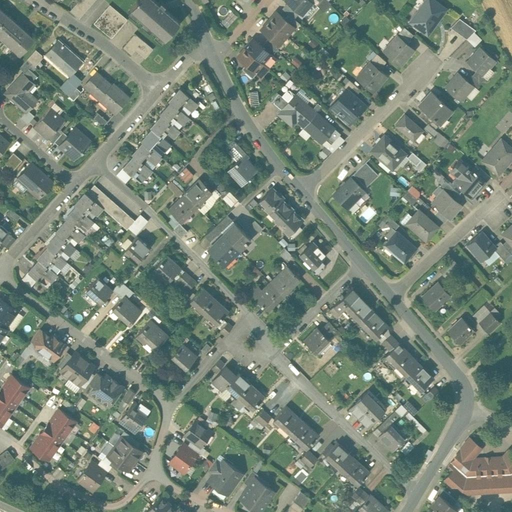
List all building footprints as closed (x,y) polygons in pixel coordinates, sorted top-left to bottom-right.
[(78,0),(70,10),(79,19),(95,0),(78,0)] [(155,0),(136,0),(136,1),(137,1),(130,10),(164,39),(180,21),(155,0)] [(286,0),(286,1),(301,14),(312,2),(308,0),(286,0)] [(321,0),(317,6),(323,11),(330,2),(327,0),(321,0)] [(433,0),(425,0),(418,11),(419,12),(412,23),(410,21),(410,22),(427,34),(446,9),(433,0)] [(109,4),(93,23),(102,31),(118,12),(109,4)] [(34,38),(0,8),(0,36),(20,55),(34,38)] [(231,10),(220,21),(226,27),(237,15),(231,10)] [(118,12),(102,31),(111,38),(127,20),(118,12)] [(285,19),(277,12),(269,21),(286,36),(294,27),(285,19)] [(299,23),(289,14),(285,19),(294,27),(295,28),(299,23)] [(475,30),(459,19),(450,28),(466,39),(475,30)] [(286,36),(269,21),(261,30),(269,37),(278,45),(278,44),(286,36)] [(413,35),(404,26),(399,31),(409,40),(413,35)] [(399,31),(383,51),(400,66),(414,49),(406,42),(409,40),(399,31)] [(144,41),(134,33),(122,47),(132,55),(136,50),(144,41)] [(278,45),(269,37),(265,41),(276,51),(280,46),(278,44),(278,45)] [(58,39),(44,55),(69,76),(83,61),(58,39)] [(262,46),(253,39),(245,48),(268,68),(276,59),(272,56),(270,54),(262,46)] [(153,49),(144,41),(136,50),(145,58),(153,49)] [(276,51),(265,41),(262,46),(270,54),(272,56),(276,51)] [(480,47),(467,62),(476,70),(482,76),(482,75),(496,60),(480,47)] [(268,68),(245,48),(237,57),(246,64),(255,72),(257,73),(256,73),(261,77),(268,68)] [(35,50),(27,59),(32,64),(35,66),(43,57),(35,50)] [(386,61),(377,53),(370,61),(379,69),(386,61)] [(27,59),(19,68),(24,72),(32,64),(27,59)] [(379,69),(370,61),(356,77),(373,92),(387,76),(379,69)] [(255,72),(246,64),(242,69),(252,78),(256,73),(257,73),(255,72)] [(482,76),(476,70),(472,75),(481,83),(485,78),(482,75),(482,76)] [(96,72),(84,86),(99,99),(112,85),(96,72)] [(467,80),(458,72),(445,88),(460,101),(473,86),(473,85),(467,80)] [(22,74),(5,93),(26,112),(37,100),(25,89),(32,82),(22,74)] [(481,83),(472,75),(467,80),(473,85),(473,86),(476,88),(481,83)] [(68,96),(76,87),(79,84),(70,76),(60,88),(68,96)] [(361,90),(349,80),(343,87),(345,89),(345,88),(355,97),(361,90)] [(112,85),(99,99),(115,113),(129,97),(113,84),(112,85)] [(199,93),(190,86),(186,90),(195,98),(199,93)] [(76,87),(68,96),(73,100),(81,91),(76,87)] [(196,103),(179,88),(169,100),(170,101),(178,109),(183,104),(190,110),(196,103)] [(345,89),(330,106),(350,123),(365,106),(355,97),(345,88),(345,89)] [(316,113),(294,94),(289,90),(287,90),(281,96),(288,101),(282,108),(304,127),(316,113)] [(452,110),(431,92),(419,106),(423,109),(434,119),(440,124),(452,110)] [(281,96),(279,93),(271,102),(280,111),(282,108),(288,101),(281,96)] [(178,109),(170,101),(160,113),(161,115),(171,123),(175,118),(181,124),(187,116),(178,109)] [(50,107),(34,126),(48,138),(56,129),(64,120),(50,107)] [(434,119),(423,109),(418,115),(428,123),(429,124),(434,119)] [(101,116),(98,113),(93,118),(103,126),(107,121),(103,118),(104,117),(102,115),(101,116)] [(335,129),(316,113),(304,127),(322,143),(325,139),(335,129)] [(423,130),(404,114),(395,125),(413,141),(423,130)] [(171,123),(161,115),(150,127),(152,128),(162,137),(166,132),(172,137),(178,130),(171,123)] [(429,124),(428,123),(423,128),(433,136),(437,131),(429,124)] [(59,146),(58,146),(74,160),(81,151),(82,152),(83,150),(82,150),(90,140),(75,127),(67,136),(59,146)] [(162,137),(152,128),(141,140),(143,141),(153,150),(157,145),(163,150),(169,143),(162,137)] [(61,133),(56,129),(48,138),(53,143),(54,141),(61,133)] [(335,129),(325,139),(331,144),(340,134),(335,129)] [(61,133),(54,141),(59,146),(67,136),(63,132),(61,133)] [(0,152),(8,143),(0,135),(0,152)] [(405,154),(384,135),(371,151),(392,169),(405,154)] [(233,138),(224,147),(228,152),(237,143),(233,138)] [(511,148),(501,139),(482,160),(498,174),(511,158),(511,148)] [(153,150),(143,141),(132,153),(134,155),(143,163),(148,158),(154,164),(160,156),(153,150)] [(249,156),(237,143),(228,152),(236,161),(227,169),(228,169),(230,167),(243,181),(241,183),(241,184),(256,170),(246,159),(249,156)] [(13,152),(4,163),(13,171),(22,160),(13,152)] [(412,152),(407,158),(416,165),(421,160),(412,152)] [(134,155),(123,167),(140,182),(141,182),(135,176),(139,172),(145,177),(151,170),(143,163),(134,155)] [(474,172),(472,174),(468,170),(469,168),(467,167),(467,168),(459,161),(452,169),(462,177),(457,182),(456,183),(463,189),(472,196),(484,181),(474,172)] [(53,182),(31,162),(17,178),(17,179),(13,183),(23,192),(27,187),(39,198),(53,182)] [(378,174),(365,162),(353,174),(366,186),(378,174)] [(186,167),(177,175),(185,183),(194,175),(186,167)] [(350,176),(332,194),(347,209),(365,191),(350,176)] [(199,178),(184,193),(197,206),(212,191),(199,178)] [(450,185),(445,180),(439,186),(443,190),(444,189),(451,195),(456,190),(450,185)] [(457,182),(454,180),(450,185),(456,190),(460,193),(463,189),(456,183),(457,182)] [(229,191),(221,182),(214,189),(223,198),(229,191)] [(94,184),(86,193),(91,197),(99,188),(94,184)] [(283,198),(273,187),(260,200),(265,206),(264,207),(269,212),(282,199),(283,198)] [(99,188),(91,197),(95,201),(103,192),(99,188)] [(451,195),(444,189),(443,190),(444,191),(433,203),(432,202),(431,203),(450,219),(462,205),(451,195)] [(416,198),(407,190),(403,196),(412,204),(416,198)] [(85,192),(74,204),(75,206),(85,214),(89,209),(95,215),(102,207),(100,205),(95,201),(91,197),(86,193),(85,192)] [(103,192),(95,201),(100,205),(108,196),(103,192)] [(184,193),(168,209),(181,222),(197,206),(184,193)] [(108,196),(100,205),(102,207),(104,209),(112,200),(108,196)] [(253,198),(245,207),(249,211),(257,202),(253,198)] [(292,209),(282,199),(270,211),(275,216),(273,218),(278,223),(280,221),(292,209)] [(112,200),(104,209),(109,213),(117,204),(112,200)] [(117,204),(109,213),(113,217),(121,208),(117,204)] [(85,214),(75,206),(65,218),(66,219),(82,233),(86,228),(92,221),(85,214)] [(126,212),(121,208),(113,217),(118,221),(126,212)] [(20,216),(11,209),(7,214),(17,221),(20,216)] [(292,209),(280,221),(285,226),(283,228),(288,234),(298,224),(302,220),(292,209)] [(438,226),(419,210),(406,223),(426,240),(438,226)] [(126,212),(118,221),(122,225),(130,216),(126,212)] [(227,215),(216,226),(221,231),(233,220),(227,215)] [(130,216),(122,225),(127,229),(135,220),(130,216)] [(399,225),(389,217),(384,222),(394,230),(399,225)] [(82,233),(66,219),(56,231),(57,232),(67,241),(71,236),(77,241),(83,234),(82,233)] [(263,228),(254,219),(250,224),(259,232),(263,228)] [(250,238),(234,222),(223,233),(239,249),(245,243),(246,244),(248,242),(247,241),(250,238)] [(179,223),(173,229),(181,238),(187,232),(179,223)] [(298,224),(288,234),(293,238),(302,229),(298,224)] [(511,225),(502,234),(507,240),(511,246),(511,225)] [(216,226),(205,236),(210,242),(216,236),(216,237),(222,232),(221,231),(216,226)] [(416,248),(396,231),(384,245),(404,262),(416,248)] [(482,231),(466,245),(480,261),(494,249),(496,247),(495,246),(482,231)] [(8,232),(0,241),(0,242),(5,246),(13,237),(8,232)] [(67,241),(57,232),(46,244),(48,246),(65,261),(70,256),(68,254),(74,247),(67,241)] [(223,233),(207,249),(223,265),(224,264),(223,264),(232,255),(233,256),(239,249),(223,233)] [(137,236),(125,249),(138,261),(150,248),(137,236)] [(313,240),(299,253),(300,254),(308,261),(313,265),(312,266),(313,267),(320,259),(326,254),(313,240)] [(511,252),(511,246),(507,240),(502,244),(511,254),(511,252)] [(502,244),(500,241),(495,246),(496,247),(494,249),(504,261),(511,255),(511,254),(502,244)] [(65,261),(48,246),(37,257),(39,259),(56,274),(60,269),(59,268),(65,261)] [(292,256),(284,247),(280,251),(288,260),(292,256)] [(181,267),(167,254),(155,267),(169,280),(181,267)] [(56,274),(39,259),(28,271),(45,286),(46,286),(40,280),(44,276),(50,281),(56,274)] [(320,259),(313,267),(312,266),(310,268),(316,274),(326,265),(320,259)] [(453,259),(447,264),(451,270),(457,264),(453,259)] [(447,264),(439,271),(444,276),(451,270),(447,264)] [(286,265),(270,281),(283,295),(300,278),(286,265)] [(77,275),(70,284),(73,287),(80,279),(77,275)] [(112,289),(98,277),(86,290),(101,303),(113,290),(112,289)] [(191,277),(183,286),(188,290),(196,282),(191,277)] [(121,280),(112,289),(113,290),(117,294),(125,285),(121,280)] [(270,281),(261,289),(257,284),(249,292),(267,311),(283,295),(270,281)] [(450,295),(438,281),(422,296),(434,309),(450,295)] [(125,285),(117,294),(122,297),(124,295),(130,289),(125,285)] [(215,298),(202,286),(190,300),(203,312),(215,298)] [(352,288),(333,306),(340,313),(341,311),(358,295),(352,288)] [(1,298),(16,309),(20,304),(5,293),(1,298)] [(122,297),(112,308),(129,324),(142,311),(124,295),(122,297)] [(358,295),(341,311),(348,318),(352,314),(360,323),(374,310),(358,295)] [(0,323),(5,327),(17,310),(16,309),(1,298),(0,297),(0,323)] [(229,311),(215,298),(203,312),(216,324),(229,311)] [(389,326),(374,310),(360,323),(376,339),(389,326)] [(501,322),(490,311),(479,322),(489,333),(501,322)] [(462,317),(448,330),(459,343),(471,332),(467,327),(469,325),(462,317)] [(151,319),(138,333),(139,333),(135,338),(142,345),(147,340),(156,349),(169,335),(151,319)] [(337,330),(329,321),(324,326),(333,334),(337,330)] [(228,322),(220,331),(225,336),(233,327),(228,322)] [(317,327),(303,340),(315,352),(329,339),(317,327)] [(44,332),(39,328),(31,340),(37,344),(39,341),(44,344),(50,335),(45,331),(44,332)] [(390,333),(381,342),(385,346),(394,338),(390,333)] [(50,335),(44,344),(39,341),(37,344),(35,347),(53,360),(65,344),(51,334),(50,335)] [(394,338),(385,346),(389,350),(398,342),(394,338)] [(31,340),(21,354),(25,357),(29,351),(31,353),(35,347),(37,344),(31,340)] [(418,362),(398,341),(398,342),(389,350),(380,359),(386,366),(391,361),(405,375),(418,362)] [(197,356),(183,343),(171,356),(185,369),(197,356)] [(207,344),(202,350),(205,353),(210,347),(207,344)] [(67,351),(57,364),(62,368),(72,355),(67,351)] [(62,368),(60,370),(70,377),(84,358),(75,351),(72,355),(62,368)] [(20,354),(13,364),(18,367),(25,357),(21,354),(20,354)] [(84,358),(70,377),(79,385),(80,384),(94,366),(94,365),(84,358)] [(220,359),(212,368),(216,372),(225,364),(220,359)] [(434,377),(418,362),(405,375),(420,390),(434,377)] [(225,365),(211,381),(222,390),(226,386),(226,385),(235,375),(225,365)] [(94,366),(80,384),(85,387),(89,382),(96,372),(98,369),(94,366)] [(104,378),(96,372),(89,382),(94,386),(96,388),(104,378)] [(251,384),(238,372),(235,375),(226,385),(226,386),(239,397),(251,384)] [(29,387),(11,374),(4,384),(22,397),(29,387)] [(113,380),(106,375),(104,378),(96,388),(94,386),(89,392),(109,406),(123,387),(117,382),(117,381),(114,380),(113,380)] [(22,397),(4,384),(0,389),(0,395),(15,407),(22,397)] [(265,396),(251,384),(239,397),(252,409),(265,396)] [(434,385),(425,394),(430,398),(439,390),(434,385)] [(129,388),(122,398),(128,403),(136,392),(129,388)] [(360,396),(355,401),(356,401),(349,408),(358,417),(377,399),(377,398),(374,401),(366,392),(369,390),(368,389),(366,392),(361,396),(360,396)] [(15,407),(0,395),(0,410),(8,416),(15,407)] [(377,399),(358,417),(367,427),(374,420),(375,421),(380,416),(379,415),(384,411),(384,410),(386,408),(386,407),(383,410),(375,402),(378,399),(377,399)] [(414,413),(418,407),(406,400),(403,405),(414,413)] [(145,416),(135,409),(139,404),(134,401),(120,420),(135,431),(145,416)] [(401,404),(389,416),(394,421),(406,409),(401,404)] [(302,420),(286,405),(274,419),(290,433),(302,420)] [(77,421),(58,408),(51,417),(69,430),(77,421)] [(210,409),(206,419),(213,422),(218,413),(210,409)] [(262,409),(254,418),(259,422),(267,413),(262,409)] [(8,416),(0,410),(0,425),(1,426),(8,416)] [(408,411),(404,415),(425,433),(428,430),(408,411)] [(267,413),(259,422),(264,426),(271,417),(267,413)] [(389,416),(379,425),(384,430),(390,423),(391,424),(394,421),(389,416)] [(69,430),(51,417),(44,427),(62,440),(69,430)] [(195,420),(184,434),(191,440),(201,446),(202,444),(203,444),(204,443),(203,443),(211,432),(195,420)] [(318,434),(302,420),(290,433),(306,448),(318,434)] [(384,430),(378,435),(393,450),(396,447),(397,447),(398,446),(397,445),(404,439),(390,424),(391,424),(390,423),(384,430)] [(62,440),(44,427),(37,437),(55,450),(62,440)] [(139,441),(124,431),(121,436),(122,436),(135,446),(139,441)] [(135,446),(122,436),(115,446),(134,460),(141,451),(135,446)] [(55,450),(37,437),(30,447),(48,460),(55,450)] [(481,448),(469,437),(463,444),(463,446),(456,453),(456,456),(449,464),(450,467),(453,469),(467,454),(472,458),(481,448)] [(201,446),(191,440),(188,445),(192,448),(198,452),(201,454),(205,449),(201,446)] [(408,440),(401,448),(405,452),(412,445),(408,440)] [(337,441),(324,455),(341,470),(353,456),(337,441)] [(188,445),(184,442),(180,447),(188,452),(192,448),(188,445)] [(134,460),(115,446),(108,456),(112,459),(124,468),(127,470),(134,460)] [(188,452),(180,447),(170,461),(184,472),(195,457),(188,452)] [(198,452),(192,448),(188,452),(195,457),(198,452)] [(7,449),(0,454),(0,469),(0,470),(15,459),(7,449)] [(503,457),(472,459),(472,458),(467,454),(453,469),(445,478),(452,485),(459,485),(467,492),(482,491),(485,487),(494,487),(497,490),(511,489),(511,451),(509,449),(503,457)] [(308,450),(300,459),(305,463),(313,454),(308,450)] [(313,454),(305,463),(309,468),(310,467),(317,459),(313,454)] [(369,471),(353,456),(341,470),(357,484),(369,471)] [(98,463),(92,459),(78,479),(93,489),(107,470),(98,463)] [(111,466),(101,459),(98,463),(107,470),(108,471),(111,466)] [(124,468),(112,459),(108,463),(120,472),(124,468)] [(213,473),(208,480),(227,494),(242,473),(223,459),(213,473)] [(216,459),(208,469),(213,473),(221,462),(216,459)] [(305,463),(301,467),(308,473),(312,469),(310,467),(309,468),(305,463)] [(252,470),(244,482),(249,485),(255,477),(258,474),(252,470)] [(255,477),(249,485),(240,498),(258,511),(274,491),(255,477)] [(364,490),(359,486),(350,495),(356,499),(364,490)] [(457,500),(443,488),(439,494),(440,494),(453,505),(457,500)] [(310,498),(300,491),(293,501),(303,508),(310,498)] [(385,511),(388,509),(370,493),(358,507),(363,511),(385,511)] [(453,505),(440,494),(439,494),(430,505),(434,508),(439,511),(454,511),(457,509),(453,505)] [(174,509),(161,496),(145,511),(171,511),(175,509),(174,509)] [(293,501),(290,505),(290,506),(298,511),(299,511),(303,508),(293,501)]
